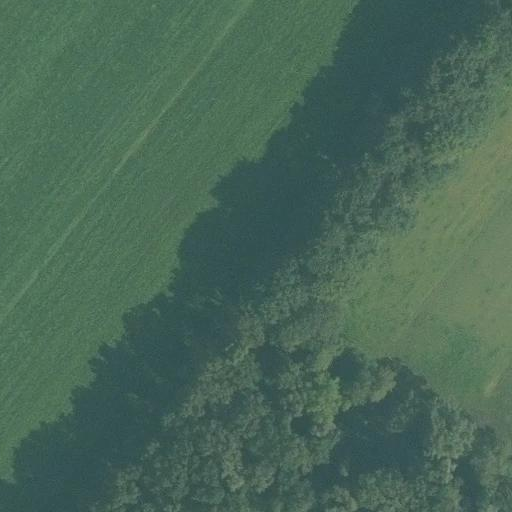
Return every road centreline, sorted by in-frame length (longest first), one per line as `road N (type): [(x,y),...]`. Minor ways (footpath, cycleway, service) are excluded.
road 1 (track): [(112,511),(504,0)]
road 2 (track): [(258,322),(511,503)]
